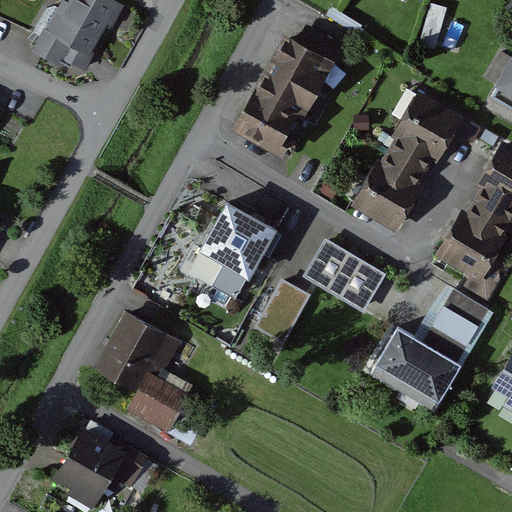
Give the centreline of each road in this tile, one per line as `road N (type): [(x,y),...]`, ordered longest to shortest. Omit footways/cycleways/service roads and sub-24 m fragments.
road 1 (residential): [(200,135),(0,498)]
road 2 (residential): [(200,135),(412,256)]
road 3 (residential): [(0,319),(108,120)]
road 4 (residential): [(276,0),(200,135)]
road 5 (residential): [(108,120),(176,0)]
road 6 (residential): [(0,65),(108,120)]
road 7 (residential): [(412,256),(473,152)]
